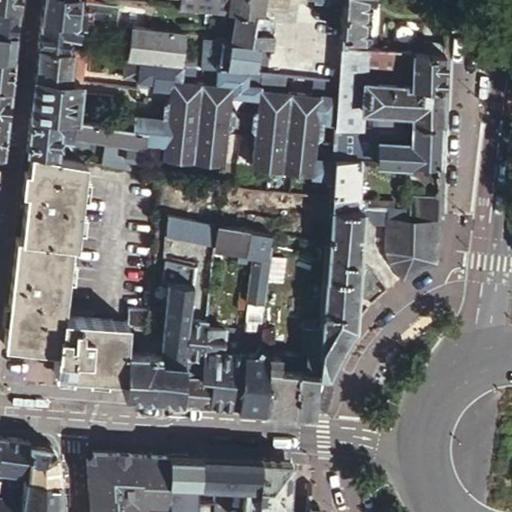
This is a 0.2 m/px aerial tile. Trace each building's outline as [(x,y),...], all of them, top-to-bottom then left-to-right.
[(0,0),(0,7),(18,10),(19,0),(0,0)] [(79,23),(83,23),(84,8),(74,7),(75,0),(40,0),(39,19),(79,23)] [(177,0),(177,5),(233,10),(260,14),(261,9),(261,0),(177,0)] [(287,0),(261,0),(261,9),(274,9),(287,10),(287,0)] [(372,1),(371,0),(342,0),(340,25),(338,44),(363,45),(367,0),(372,1)] [(0,31),(16,34),(18,10),(0,7),(0,31)] [(271,27),(273,18),(274,9),(261,9),(260,14),(260,15),(268,16),(267,21),(271,27)] [(242,40),(269,45),(271,27),(267,21),(268,16),(260,15),(260,14),(233,10),(229,38),(242,40)] [(128,16),(126,28),(130,28),(130,27),(152,29),(153,19),(128,16)] [(264,72),(336,79),(338,44),(340,25),(273,18),(271,27),(269,45),(264,72)] [(39,19),(36,46),(66,49),(68,34),(77,35),(79,23),(39,19)] [(130,28),(129,35),(182,39),(183,33),(152,29),(130,27),(130,28)] [(0,56),(13,58),(16,34),(0,31),(0,56)] [(182,39),(200,41),(200,35),(183,33),(182,39)] [(129,35),(126,57),(138,59),(180,63),(182,39),(129,35)] [(214,67),(243,69),(242,40),(229,38),(215,36),(214,67)] [(182,39),(180,63),(198,65),(200,41),(182,39)] [(419,49),(440,51),(440,42),(420,40),(419,49)] [(409,121),(441,120),(443,51),(440,51),(419,49),(363,45),(338,44),(336,79),(330,157),(359,158),(372,159),(374,140),(343,139),(344,126),(360,128),(362,107),(409,109),(409,121)] [(33,74),(34,75),(78,80),(80,80),(84,51),(66,49),(36,46),(33,74)] [(0,87),(9,89),(13,58),(0,56),(0,87)] [(138,59),(126,57),(124,77),(136,78),(138,59)] [(328,185),(330,157),(336,79),(264,72),(243,69),(214,67),(198,65),(180,63),(138,59),(136,78),(136,83),(169,87),(165,117),(133,114),(131,127),(144,129),(142,142),(163,145),(161,158),(222,165),(229,97),(258,100),(250,168),(309,174),(309,177),(318,178),(321,184),(328,185)] [(34,75),(30,113),(73,118),(78,80),(34,75)] [(0,155),(1,156),(9,89),(0,87),(0,155)] [(25,151),(30,152),(54,156),(55,145),(69,146),(70,134),(125,143),(121,167),(137,170),(142,142),(144,129),(131,127),(73,118),(30,113),(25,151)] [(376,119),(374,137),(408,138),(408,131),(400,131),(401,118),(376,119)] [(372,159),(439,163),(441,120),(409,121),(408,131),(408,138),(374,137),(374,140),(372,159)] [(54,156),(30,152),(20,237),(15,236),(3,343),(41,347),(41,345),(55,347),(52,370),(122,375),(124,348),(125,336),(126,324),(134,325),(137,325),(144,325),(145,307),(127,306),(126,320),(61,316),(70,243),(74,244),(85,161),(54,156)] [(328,185),(327,205),(356,207),(356,197),(359,158),(330,157),(328,185)] [(409,208),(437,209),(438,193),(410,193),(409,208)] [(363,207),(386,208),(393,208),(393,199),(363,198),(363,207)] [(360,217),(363,207),(356,207),(327,205),(323,265),(357,267),(360,217)] [(363,207),(360,217),(365,217),(370,224),(385,224),(384,251),(385,256),(399,277),(400,278),(436,260),(437,220),(427,220),(385,218),(386,208),(363,207)] [(427,220),(437,220),(437,210),(428,209),(427,220)] [(247,227),(216,221),(213,248),(243,252),(247,227)] [(268,240),(269,231),(247,227),(243,252),(243,253),(251,254),(269,257),(271,241),(268,240)] [(249,265),(251,254),(243,253),(241,264),(249,265)] [(263,302),(269,257),(251,254),(249,265),(249,272),(246,291),(245,300),(263,302)] [(124,348),(122,375),(121,391),(179,396),(187,316),(195,262),(161,255),(158,281),(165,282),(160,339),(146,342),(138,342),(138,349),(124,348)] [(395,280),(399,277),(385,256),(379,260),(395,280)] [(315,373),(325,375),(327,369),(329,363),(334,353),(338,346),(343,337),(347,330),(353,323),(355,289),(357,267),(323,265),(318,328),(316,355),(315,373)] [(246,291),(249,272),(241,271),(239,290),(246,291)] [(187,316),(179,396),(179,401),(206,402),(213,349),(202,347),(204,324),(205,318),(187,316)] [(126,324),(125,336),(133,337),(134,325),(126,324)] [(206,402),(234,406),(240,351),(243,329),(204,324),(202,347),(213,349),(206,402)] [(147,337),(148,326),(144,325),(137,325),(137,336),(147,337)] [(256,344),(266,351),(270,351),(272,325),(259,325),(256,344)] [(262,410),(292,411),(301,354),(316,355),(318,328),(303,327),(301,352),(277,350),(277,352),(270,351),(266,351),(260,409),(262,410)] [(234,406),(260,409),(266,351),(256,344),(253,350),(253,353),(240,351),(234,406)] [(316,406),(323,382),(325,375),(315,373),(316,355),(301,354),(292,411),(312,412),(316,406)] [(332,384),(323,382),(316,406),(325,409),(332,384)] [(0,436),(0,483),(2,484),(4,469),(18,471),(24,471),(27,440),(0,436)] [(42,441),(27,440),(24,471),(23,474),(58,479),(56,451),(50,442),(42,441)] [(166,482),(165,452),(139,451),(91,449),(85,456),(88,511),(166,511),(167,482),(166,482)] [(259,511),(255,495),(258,456),(199,453),(199,454),(165,452),(166,482),(167,482),(166,511),(259,511)] [(284,457),(258,456),(255,495),(259,511),(284,511),(289,463),(284,457)] [(2,484),(1,495),(12,497),(15,497),(18,471),(4,469),(2,484)] [(59,511),(58,479),(23,474),(18,511),(59,511)] [(305,491),(303,511),(320,511),(319,508),(318,501),(315,492),(305,491)] [(0,494),(0,511),(9,511),(12,497),(1,495),(0,494)]
